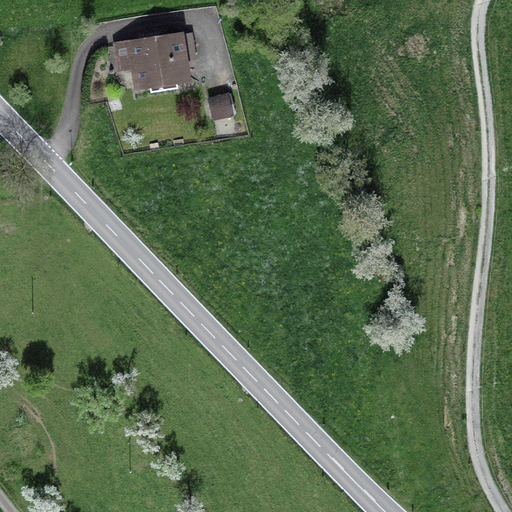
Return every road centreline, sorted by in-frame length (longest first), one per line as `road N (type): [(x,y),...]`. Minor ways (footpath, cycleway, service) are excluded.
road 1 (tertiary): [(385,511),(0,116)]
road 2 (track): [(503,511),(471,415),(486,177),(476,0)]
